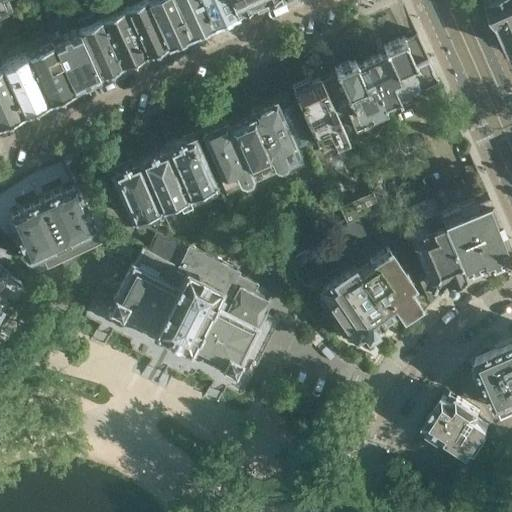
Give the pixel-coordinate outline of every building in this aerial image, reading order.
[(167,43),(147,0),(136,0),(123,6),(144,53),(167,43)] [(190,33),(174,0),(148,0),(147,0),(167,43),(190,33)] [(212,22),(202,0),(174,0),(190,33),(212,22)] [(235,12),(229,0),(202,0),(212,22),(235,12)] [(261,0),(229,0),(235,12),(261,0)] [(511,0),(488,0),(511,50),(511,51),(511,0)] [(144,53),(123,6),(100,17),(121,63),(144,53)] [(0,21),(10,17),(5,7),(0,8),(0,21)] [(121,63),(100,17),(77,27),(98,74),(121,63)] [(98,74),(77,27),(51,39),(72,86),(98,74)] [(435,75),(427,58),(428,57),(417,32),(416,33),(416,34),(405,39),(404,37),(403,36),(402,37),(402,38),(400,39),(398,38),(388,42),(388,45),(384,46),(385,49),(364,59),(382,101),(394,96),(396,100),(408,95),(410,98),(413,97),(415,98),(422,95),(422,93),(422,92),(440,83),(436,75),(435,75)] [(72,86),(51,39),(26,50),(47,97),(72,86)] [(47,97),(26,50),(0,61),(0,63),(20,109),(47,97)] [(384,106),(382,101),(364,59),(356,63),(355,61),(355,60),(356,60),(355,59),(355,58),(354,58),(353,58),(353,59),(352,60),(353,60),(352,61),(349,60),(338,64),(337,67),(337,68),(336,67),(335,67),(334,67),(334,68),(334,69),(334,70),(335,70),(336,70),(336,71),(321,78),(336,111),(345,107),(355,129),(375,120),(371,112),(384,106)] [(0,118),(20,109),(0,63),(0,118)] [(336,111),(321,78),(319,74),(292,86),(318,144),(332,138),(332,140),(346,134),(336,111)] [(305,134),(286,91),(274,96),(274,95),(249,106),(251,110),(273,160),(278,161),(282,159),(284,155),(297,149),(293,139),(305,134)] [(273,160),(251,110),(227,120),(249,170),(273,160)] [(249,170),(227,120),(225,117),(201,127),(221,172),(217,174),(222,184),(225,182),(226,184),(247,175),(249,170)] [(214,179),(193,131),(165,144),(186,192),(214,179)] [(186,192),(165,144),(137,156),(159,204),(186,192)] [(159,204),(137,156),(110,168),(131,216),(159,204)] [(99,236),(76,184),(63,190),(63,189),(20,209),(8,215),(14,228),(9,231),(12,236),(16,234),(27,258),(41,252),(45,260),(99,236)] [(511,253),(487,191),(439,211),(464,273),(502,257),(502,258),(511,253)] [(383,206),(380,207),(345,223),(333,228),(342,247),(382,228),(387,238),(396,234),(383,206)] [(464,273),(439,211),(437,207),(421,214),(427,228),(411,234),(427,274),(424,280),(436,284),(437,288),(438,288),(438,287),(449,282),(449,283),(449,284),(450,284),(451,283),(464,273)] [(252,264),(308,240),(301,225),(246,250),(252,264)] [(279,319),(262,310),(269,298),(255,291),(260,281),(238,270),(239,268),(190,243),(180,264),(142,244),(133,261),(131,260),(114,294),(99,287),(98,286),(97,288),(87,308),(86,308),(86,309),(86,310),(86,311),(85,312),(86,313),(86,314),(87,315),(88,316),(88,317),(90,317),(130,338),(130,339),(129,340),(130,342),(130,343),(131,343),(132,344),(131,347),(132,348),(133,348),(141,352),(142,353),(146,355),(150,357),(152,358),(153,358),(150,364),(151,369),(157,372),(161,370),(165,364),(166,364),(166,365),(168,366),(171,368),(177,370),(186,375),(188,373),(189,373),(190,373),(192,373),(193,373),(193,372),(194,371),(195,370),(202,374),(204,375),(212,379),(235,391),(236,392),(237,391),(238,392),(239,392),(241,392),(241,391),(242,391),(243,390),(243,389),(279,319)] [(412,282),(388,246),(387,247),(379,243),(365,253),(366,254),(353,263),(388,314),(393,310),(395,312),(408,315),(410,308),(419,302),(408,285),(412,282)] [(388,314),(353,263),(319,286),(343,323),(342,329),(346,336),(353,337),(363,330),(367,336),(391,320),(391,321),(392,320),(388,314)] [(13,298),(21,284),(20,281),(8,273),(9,272),(8,269),(0,264),(0,325),(1,326),(17,300),(13,298)] [(67,296),(74,287),(65,280),(58,290),(67,296)] [(313,318),(305,309),(298,316),(306,325),(313,318)] [(322,338),(315,330),(308,337),(315,345),(322,338)] [(511,334),(495,342),(497,347),(476,356),(479,362),(473,364),(479,377),(485,375),(498,405),(511,398),(511,334)] [(109,339),(93,377),(120,388),(136,350),(109,339)] [(489,422),(476,414),(480,408),(458,394),(454,400),(444,393),(438,403),(432,412),(426,422),(431,425),(428,430),(440,438),(443,433),(470,450),(482,432),(489,422)]
